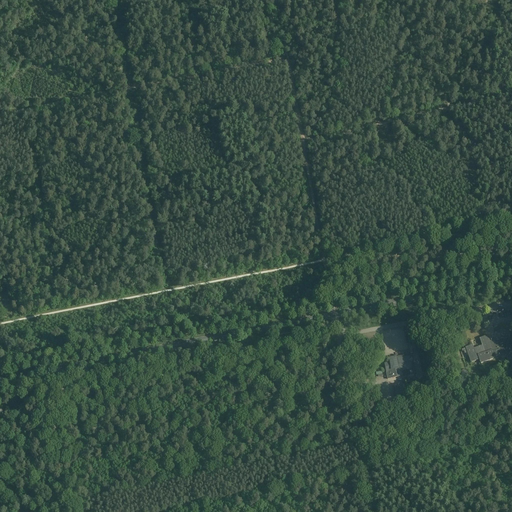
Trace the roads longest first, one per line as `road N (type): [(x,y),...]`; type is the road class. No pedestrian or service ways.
road 1 (secondary): [(0,379),(334,314)]
road 2 (track): [(511,90),(303,141)]
road 3 (unclassified): [(334,314),(351,333),(511,301)]
road 4 (secondary): [(334,314),(511,279)]
road 5 (track): [(303,141),(334,314)]
